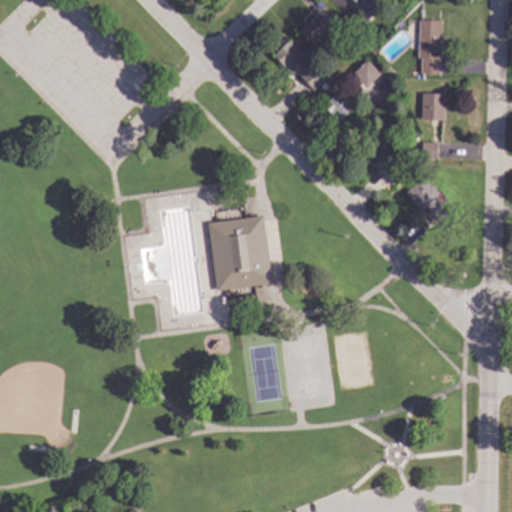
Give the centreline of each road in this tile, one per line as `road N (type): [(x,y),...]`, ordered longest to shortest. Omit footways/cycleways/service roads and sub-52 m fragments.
road 1 (residential): [(150,0),(445,304)]
road 2 (residential): [(495,0),(488,297)]
road 3 (residential): [(487,356),(484,511)]
